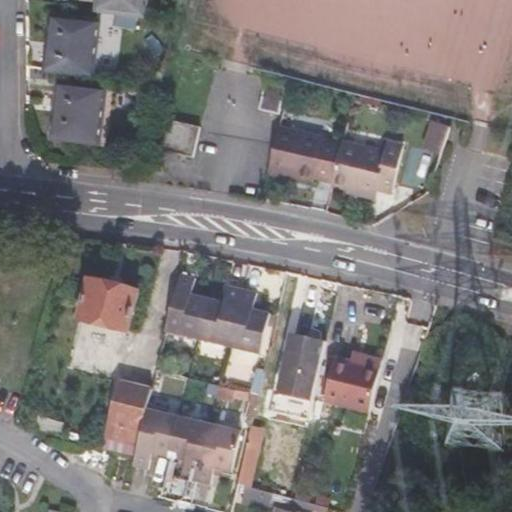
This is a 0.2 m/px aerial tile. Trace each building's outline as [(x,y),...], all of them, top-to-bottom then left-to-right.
[(145,13),(146,0),(102,0),(101,8),(145,13)] [(94,74),(100,22),(56,17),(50,69),(94,74)] [(287,83),(268,78),(260,110),(279,114),(287,83)] [(100,142),(106,91),(62,85),(56,136),(100,142)] [(197,135),(168,128),(161,158),(190,165),(197,135)] [(442,158),(450,133),(432,129),(425,152),(442,158)] [(324,143),(279,132),(267,177),(285,182),(287,179),(313,186),(314,183),(332,188),(341,150),(323,145),(324,143)] [(395,196),(407,148),(391,145),(388,157),(344,147),(333,189),(361,197),(361,199),(379,204),(382,193),(395,196)] [(193,279),(179,276),(165,333),(195,340),(205,299),(197,297),(190,295),(191,289),(193,279)] [(137,294),(88,282),(76,326),(125,338),(137,294)] [(195,340),(228,347),(241,290),(226,287),(224,296),(222,303),(217,302),(205,299),(195,340)] [(198,290),(191,289),(190,295),(197,297),(198,290)] [(260,355),(270,314),(262,312),(255,310),(256,304),(258,294),(241,290),(228,347),(260,355)] [(255,310),(262,312),(264,305),(256,304),(255,310)] [(309,422),(325,344),(292,337),(280,395),(273,393),(268,413),(309,422)] [(378,370),(381,361),(351,356),(350,364),(378,370)] [(324,404),(369,414),(378,370),(350,364),(333,360),(324,404)] [(147,410),(151,392),(118,384),(105,438),(138,447),(147,410)] [(168,457),(177,417),(147,410),(138,447),(134,460),(133,465),(148,468),(150,459),(151,454),(159,455),(168,457)] [(196,479),(210,424),(177,417),(168,457),(179,460),(185,462),(184,467),(182,476),(196,479)] [(233,472),(242,432),(210,424),(196,479),(213,483),(215,475),(217,468),(224,470),(233,472)] [(252,426),(239,485),(253,489),(266,429),(252,426)] [(105,438),(101,451),(113,454),(134,460),(138,447),(105,438)]
